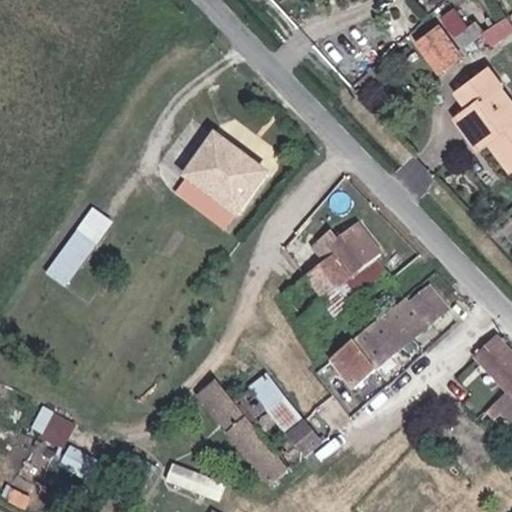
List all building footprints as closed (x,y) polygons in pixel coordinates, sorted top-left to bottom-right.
[(491,41),(511,30),(511,13),(484,27),(491,41)] [(460,61),(439,31),(420,44),(441,74),(460,61)] [(205,63),(187,49),(144,107),(163,121),(205,63)] [(496,159),(511,181),(511,102),(500,85),(462,110),(474,127),(496,159)] [(336,115),(351,131),(365,118),(350,102),(336,115)] [(487,166),(496,159),(474,127),(465,133),(487,166)] [(270,186),(203,135),(172,176),(239,228),(270,186)] [(67,286),(105,232),(84,218),(46,271),(67,286)] [(336,261),(323,271),(344,296),(371,275),(389,260),(361,226),(329,252),(336,261)] [(344,296),(323,271),(303,289),(323,312),(344,296)] [(390,298),(371,275),(344,296),(364,320),(390,298)] [(300,331),(334,375),(379,338),(376,334),(402,314),(390,298),(364,320),(344,296),(323,312),(300,331)] [(379,338),(401,363),(440,331),(424,312),(410,324),(402,314),(376,334),(379,338)] [(379,338),(334,375),(354,402),(401,363),(379,338)] [(511,410),(511,409),(511,366),(496,349),(473,372),(477,378),(467,387),(485,407),(480,413),(469,402),(459,412),(482,438),(511,410)] [(197,408),(269,501),(289,487),(236,417),(217,393),(197,408)] [(281,441),(296,430),(268,393),(254,404),(281,441)] [(289,487),(306,474),(281,441),(254,404),(236,417),(289,487)] [(47,450),(105,480),(120,450),(62,420),(47,450)] [(281,441),(306,474),(322,462),(296,430),(281,441)] [(219,502),(228,483),(174,460),(166,479),(219,502)]
